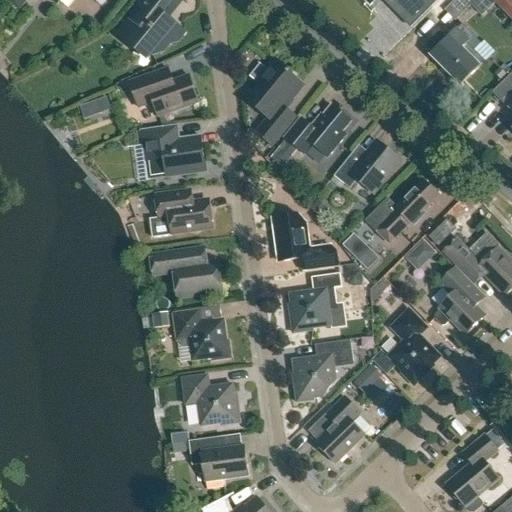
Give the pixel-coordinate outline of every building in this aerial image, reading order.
[(142,16),(123,41),(127,44),(135,44),(152,57),(164,53),(170,46),(178,43),(186,33),(167,18),(181,0),(142,0),(140,4),(142,16)] [(455,23),(474,5),(468,0),(455,0),(444,12),(455,23)] [(502,12),(511,3),(511,0),(503,0),(496,7),(502,12)] [(508,18),(511,14),(511,3),(502,12),(508,18)] [(480,45),(461,27),(430,58),(460,88),(484,63),(473,52),(480,45)] [(273,149),(295,121),(283,111),(303,86),(291,76),(292,74),(277,61),(268,71),(261,65),(250,78),(258,84),(257,85),(260,88),(255,94),(256,100),(263,105),(258,112),(268,120),(256,135),(273,149)] [(158,118),(199,104),(189,77),(165,85),(160,73),(130,83),(139,109),(153,104),(158,118)] [(511,73),(491,94),(511,114),(511,130),(511,131),(511,130),(511,73)] [(286,141),(271,159),(283,169),(298,151),(305,156),(312,147),(328,159),(347,136),(343,133),(352,123),(332,107),(316,126),(315,124),(311,128),(301,120),(285,139),(286,141)] [(186,176),(188,173),(201,172),(205,167),(201,138),(175,141),(173,128),(138,133),(140,146),(147,145),(152,181),(186,176)] [(373,194),(399,161),(378,144),(357,169),(347,162),(334,178),(350,190),(358,181),(373,194)] [(376,234),(390,247),(409,227),(413,230),(426,217),(423,214),(437,199),(435,196),(434,192),(427,186),(424,186),(421,184),(398,208),(388,199),(365,222),(376,233),(376,234)] [(171,234),(213,228),(210,203),(184,207),(182,193),(156,197),(159,220),(169,219),(171,234)] [(305,272),(339,268),(337,254),(331,247),(310,250),(306,224),(299,216),(273,220),(279,263),(303,260),(305,272)] [(355,236),(344,247),(369,272),(379,261),(355,236)] [(505,298),(511,291),(511,262),(499,249),(482,265),(456,239),(443,253),(475,285),(484,277),(505,298)] [(418,273),(436,255),(424,242),(405,260),(418,273)] [(178,301),(223,294),(218,262),(207,264),(205,248),(150,256),(153,278),(174,275),(178,301)] [(466,337),(486,317),(468,299),(476,291),(455,270),(441,284),(453,296),(439,310),(441,312),(436,317),(435,320),(442,327),(446,326),(451,321),(466,337)] [(349,287),(362,287),(360,272),(347,273),(349,287)] [(335,290),(342,289),(340,275),(312,279),(314,292),(290,295),(293,317),(291,317),(293,335),(312,332),(311,330),(332,327),(330,311),(338,310),(335,290)] [(425,374),(441,358),(420,337),(428,329),(410,311),(391,329),(400,338),(405,334),(408,338),(388,358),(403,373),(402,374),(415,388),(427,375),(425,374)] [(213,362),(232,360),(230,342),(227,342),(224,321),(201,324),(200,312),(174,315),(177,344),(184,349),(191,348),(193,363),(213,360),(213,362)] [(155,330),(171,328),(169,313),(153,316),(155,330)] [(334,365),(354,362),(351,342),(315,346),(317,359),(293,362),(297,387),(295,387),(297,404),(314,402),(314,400),(322,398),(336,380),(334,365)] [(386,376),(396,367),(381,352),(372,361),(386,376)] [(383,378),(372,367),(355,385),(365,396),(383,378)] [(222,427),(241,425),(239,407),(236,407),(233,386),(210,389),(208,377),(183,380),(186,406),(198,404),(201,427),(222,425),(222,427)] [(361,414),(345,398),(327,416),(336,426),(316,445),(336,465),(365,436),(352,423),(361,414)] [(498,453),(485,437),(463,455),(472,465),(446,486),(466,509),(467,508),(469,511),(477,511),(482,507),(483,504),(478,498),(500,481),(485,464),(498,453)] [(248,477),(244,448),(219,451),(217,439),(189,443),(193,467),(204,465),(206,482),(208,490),(224,488),(223,480),(248,477)] [(173,445),(174,455),(186,454),(185,444),(173,445)] [(268,511),(257,498),(240,511),(232,511),(233,511),(226,498),(202,511),(268,511)] [(511,511),(511,499),(501,509),(503,511),(511,511)]
